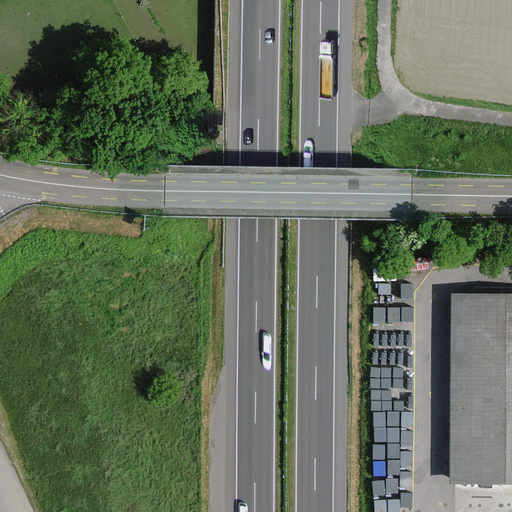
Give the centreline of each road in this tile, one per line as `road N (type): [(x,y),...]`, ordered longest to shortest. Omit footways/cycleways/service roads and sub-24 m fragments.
road 1 (motorway): [(259,0),(255,511)]
road 2 (motorway): [(316,511),(318,0)]
road 3 (tertiary): [(412,194),(134,190),(0,174)]
road 4 (track): [(511,120),(402,101),(383,72),(381,0)]
